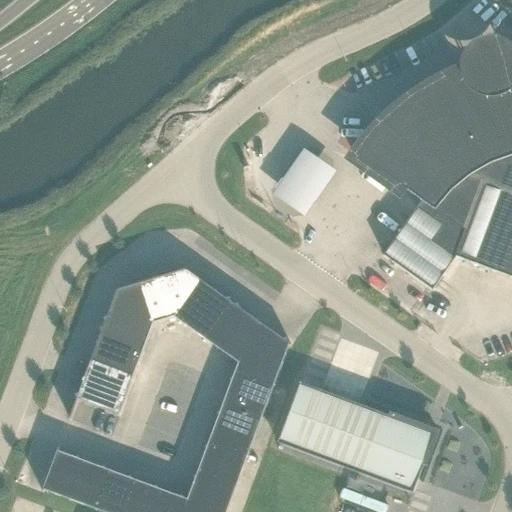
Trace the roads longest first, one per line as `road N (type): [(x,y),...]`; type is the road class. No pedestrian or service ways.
road 1 (unclassified): [(173,168),(206,208),(472,390),(511,430)]
road 2 (unclassified): [(0,444),(70,260),(173,168)]
road 3 (unclassified): [(173,168),(272,82),(427,0)]
